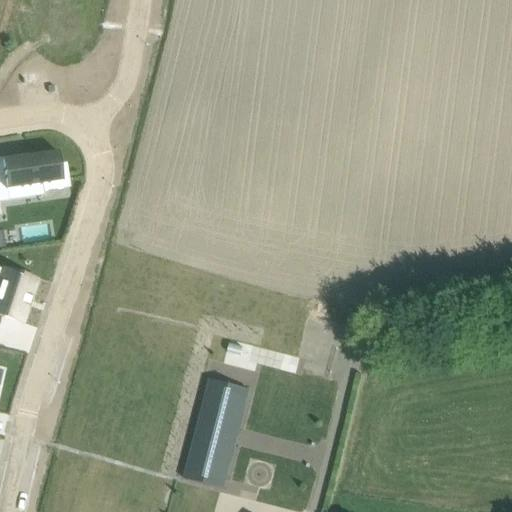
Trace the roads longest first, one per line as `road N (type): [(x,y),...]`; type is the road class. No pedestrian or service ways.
road 1 (residential): [(116,125),(5,511)]
road 2 (residential): [(139,0),(116,125)]
